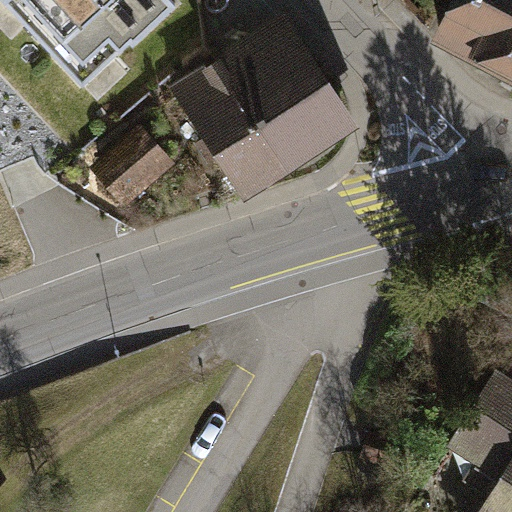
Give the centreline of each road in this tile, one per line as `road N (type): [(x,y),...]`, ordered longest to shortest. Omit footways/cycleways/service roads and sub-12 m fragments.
road 1 (tertiary): [(0,344),(299,239)]
road 2 (residential): [(299,239),(338,367),(296,511)]
road 3 (tertiary): [(323,0),(509,180)]
road 4 (tertiary): [(299,239),(509,180)]
